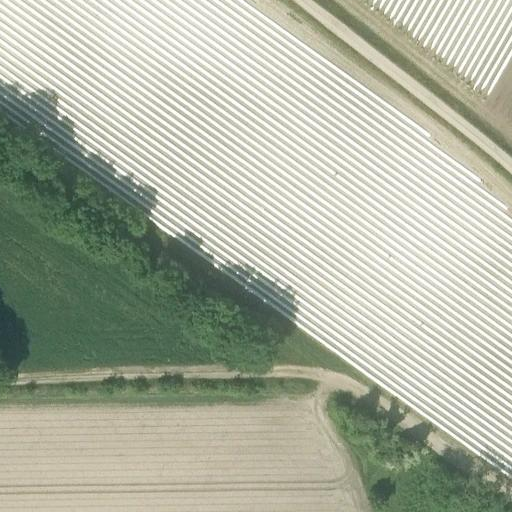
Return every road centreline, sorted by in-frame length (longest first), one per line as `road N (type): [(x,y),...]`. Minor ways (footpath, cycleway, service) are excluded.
road 1 (track): [(326,369),(0,134)]
road 2 (track): [(0,375),(326,369)]
road 3 (track): [(298,0),(511,170)]
road 4 (track): [(326,369),(511,498)]
